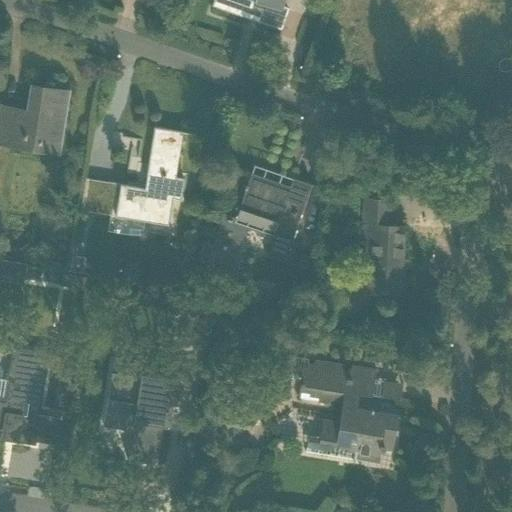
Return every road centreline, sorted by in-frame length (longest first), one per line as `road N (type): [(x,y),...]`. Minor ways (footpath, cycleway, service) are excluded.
road 1 (residential): [(476,154),(39,0)]
road 2 (residential): [(453,511),(476,154)]
